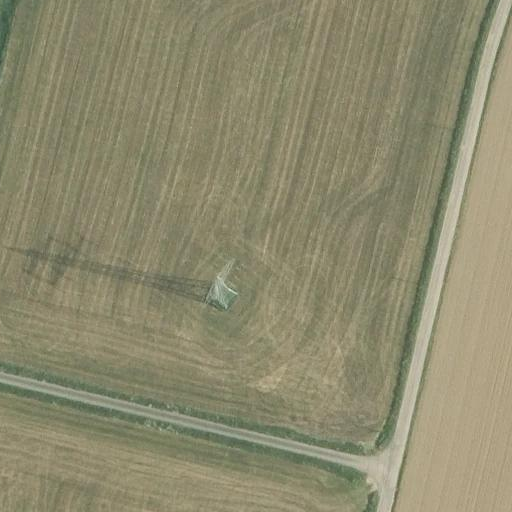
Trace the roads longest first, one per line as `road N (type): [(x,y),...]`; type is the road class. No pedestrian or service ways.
road 1 (track): [(509,0),(386,511)]
road 2 (track): [(0,378),(396,469)]
